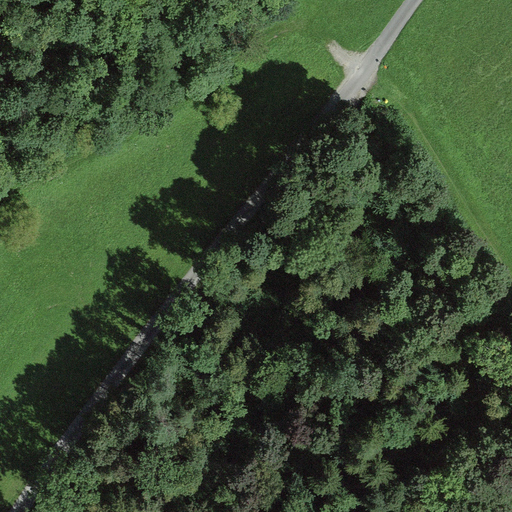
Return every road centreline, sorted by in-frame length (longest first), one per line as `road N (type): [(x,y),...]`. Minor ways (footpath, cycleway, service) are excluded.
road 1 (track): [(21,511),(175,302),(419,0)]
road 2 (track): [(367,69),(325,38),(283,31),(139,124),(0,194)]
